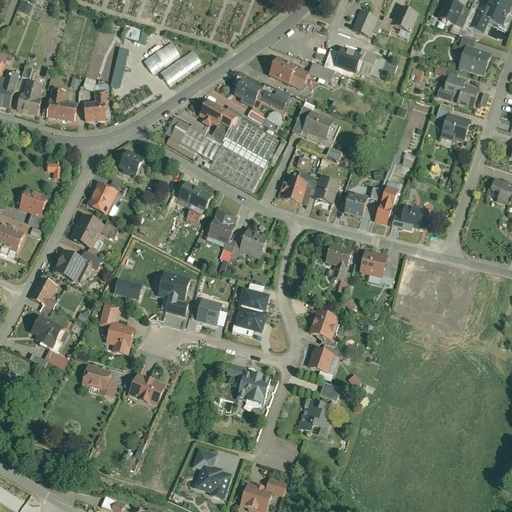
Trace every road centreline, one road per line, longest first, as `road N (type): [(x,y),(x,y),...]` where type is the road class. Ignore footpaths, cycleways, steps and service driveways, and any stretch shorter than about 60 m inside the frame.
road 1 (residential): [(127,131),(309,0)]
road 2 (residential): [(449,258),(511,63)]
road 3 (residential): [(127,131),(300,221)]
road 4 (residential): [(95,141),(26,292)]
road 5 (residential): [(300,221),(449,258)]
road 6 (residential): [(300,221),(281,291),(293,361)]
road 7 (residential): [(293,361),(190,339),(163,342)]
